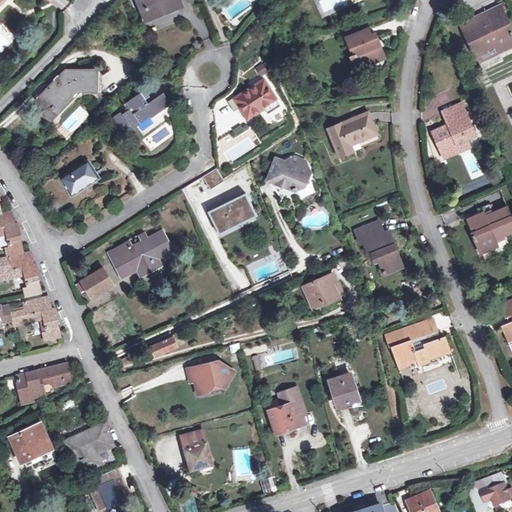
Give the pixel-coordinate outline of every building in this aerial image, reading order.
[(134,0),(133,0),(142,21),(181,7),(179,4),(177,0),(134,0)] [(486,15),(487,18),(475,24),(473,22),(463,27),(464,29),(463,30),(473,50),(476,48),(480,56),(493,49),(496,54),(503,51),(503,49),(511,44),(511,38),(511,37),(511,35),(499,8),(486,15)] [(487,18),(486,15),(473,22),(475,24),(487,18)] [(234,26),(239,21),(235,16),(230,21),(234,26)] [(378,41),(375,35),(371,36),(369,30),(347,38),(351,49),(353,48),(355,54),(351,56),(356,68),(384,56),(379,45),(376,46),(374,43),(378,41)] [(476,48),(473,50),(479,62),(496,54),(493,49),(480,56),(476,48)] [(49,88),(41,96),(58,113),(73,98),(72,96),(77,91),(97,91),(96,71),(65,71),(60,77),(57,75),(53,80),(56,83),(50,89),(49,88)] [(234,100),(247,120),(277,101),(264,82),(234,100)] [(147,104),(152,101),(144,90),(140,93),(147,104)] [(147,104),(140,93),(126,103),(128,107),(113,118),(124,135),(149,117),(150,119),(170,106),(161,94),(152,101),(147,104)] [(58,113),(41,96),(36,101),(44,109),(40,116),(50,121),(58,113)] [(432,133),(441,153),(457,146),(459,151),(470,145),(467,140),(477,136),(462,105),(443,114),(448,126),(432,133)] [(351,146),(377,135),(367,113),(328,130),(340,157),(354,151),(351,146)] [(351,146),(354,151),(379,140),(377,135),(351,146)] [(457,146),(441,153),(443,157),(459,151),(457,146)] [(296,165),(305,159),(295,156),(292,163),(296,165)] [(296,165),(292,163),(276,158),(268,180),(286,187),(293,189),(295,191),(301,188),(305,186),(310,171),(307,160),(305,159),(296,165)] [(60,179),(71,196),(99,179),(88,161),(60,179)] [(204,176),(212,190),(226,181),(217,168),(204,176)] [(286,187),(268,180),(282,198),(286,187)] [(247,194),(217,209),(220,215),(214,218),(221,232),(248,218),(246,214),(256,210),(247,194)] [(376,208),(379,214),(389,210),(386,204),(376,208)] [(508,208),(493,214),(494,217),(486,220),(484,214),(468,220),(472,228),(476,227),(479,235),(474,237),(481,253),(491,249),(489,245),(497,242),(504,239),(504,236),(511,232),(511,216),(511,217),(508,208)] [(211,212),(214,218),(220,215),(217,209),(211,212)] [(221,232),(222,234),(259,216),(256,210),(246,214),(248,218),(221,232)] [(494,217),(493,214),(492,211),(484,214),(486,220),(494,217)] [(1,214),(0,214),(0,237),(7,236),(10,247),(6,249),(8,257),(23,253),(20,241),(22,240),(18,225),(15,225),(12,226),(10,221),(13,220),(12,212),(1,214)] [(384,274),(395,269),(394,266),(401,263),(394,246),(395,245),(389,231),(384,234),(379,222),(354,232),(360,244),(363,243),(369,256),(372,255),(375,262),(378,261),(384,274)] [(108,253),(120,276),(130,271),(126,264),(135,260),(137,264),(135,266),(136,268),(141,277),(161,266),(158,259),(173,251),(163,231),(148,239),(144,234),(139,237),(142,242),(132,247),(129,243),(108,253)] [(23,253),(8,257),(0,259),(0,281),(26,276),(29,289),(24,290),(26,297),(42,293),(39,282),(40,281),(36,265),(34,265),(31,266),(30,260),(32,260),(30,252),(23,253)] [(126,264),(130,271),(136,268),(135,266),(137,264),(135,260),(126,264)] [(93,274),(103,291),(113,286),(103,268),(93,274)] [(130,271),(120,276),(121,279),(131,274),(130,271)] [(103,291),(93,274),(81,281),(91,299),(103,291)] [(303,287),(311,304),(319,301),(320,304),(331,299),(332,301),(340,298),(340,297),(335,288),(340,285),(337,280),(335,281),(331,274),(303,287)] [(335,288),(340,297),(344,294),(340,285),(335,288)] [(11,313),(13,321),(14,327),(44,320),(47,332),(43,333),(45,342),(61,338),(57,326),(58,325),(54,309),(51,310),(49,310),(47,305),(50,304),(48,297),(23,303),(25,310),(11,313)] [(511,304),(502,309),(506,317),(507,317),(509,323),(500,327),(506,341),(511,338),(511,304)] [(0,319),(4,319),(4,323),(13,321),(11,313),(9,306),(0,308),(0,319)] [(434,341),(432,334),(436,332),(433,322),(388,337),(393,351),(391,352),(393,357),(395,357),(399,368),(410,364),(410,363),(416,360),(420,369),(422,368),(421,364),(430,361),(429,358),(450,351),(445,337),(434,341)] [(152,347),(156,356),(177,347),(173,339),(152,347)] [(435,368),(452,361),(449,354),(432,361),(435,368)] [(252,356),(255,371),(261,370),(258,355),(252,356)] [(201,365),(194,380),(198,395),(208,392),(212,386),(218,384),(225,387),(234,372),(215,360),(201,365)] [(52,369),(37,373),(36,371),(17,376),(19,384),(17,385),(22,404),(33,402),(32,398),(45,395),(43,385),(52,383),(53,387),(64,385),(63,383),(71,381),(67,364),(51,368),(52,369)] [(190,381),(194,380),(201,365),(186,370),(190,381)] [(329,381),(338,407),(359,401),(351,374),(329,381)] [(278,433),(308,424),(305,414),(308,413),(300,387),(281,393),(285,405),(271,409),(278,433)] [(26,468),(43,460),(41,454),(52,448),(41,424),(12,437),(26,468)] [(97,454),(113,446),(104,424),(65,442),(79,473),(101,464),(97,454)] [(183,436),(186,447),(184,448),(185,451),(190,470),(212,465),(206,442),(204,443),(201,431),(183,436)] [(41,454),(43,460),(45,463),(56,458),(52,448),(41,454)] [(116,468),(94,477),(97,484),(88,488),(97,511),(105,511),(129,502),(116,468)] [(226,481),(234,480),(234,472),(226,472),(226,481)] [(465,485),(475,510),(485,506),(484,502),(479,489),(486,486),(494,505),(510,499),(504,482),(506,482),(503,472),(465,485)] [(479,489),(484,502),(492,499),(486,486),(479,489)] [(412,498),(407,489),(393,494),(401,511),(438,511),(429,491),(412,498)] [(398,511),(394,502),(358,511),(398,511)]
